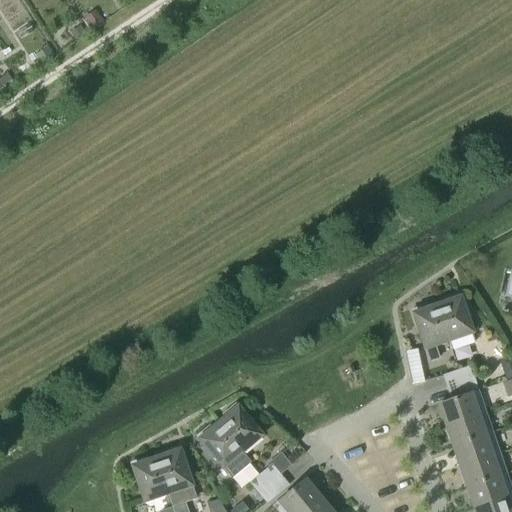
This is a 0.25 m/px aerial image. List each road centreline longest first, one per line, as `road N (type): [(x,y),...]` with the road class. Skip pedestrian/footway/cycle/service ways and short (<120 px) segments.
road 1 (residential): [(438,511),(396,401),(330,433),(323,448),(374,511)]
road 2 (track): [(0,110),(167,0)]
